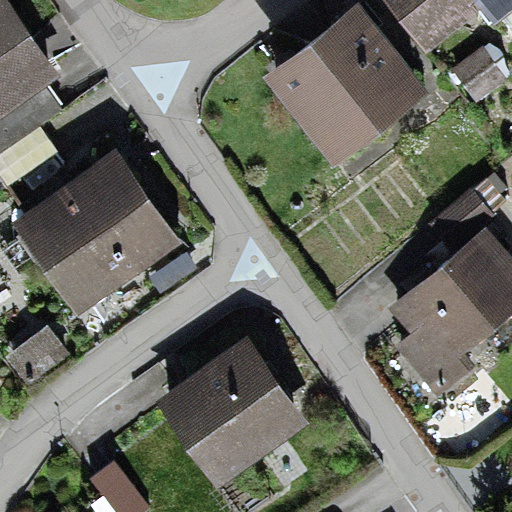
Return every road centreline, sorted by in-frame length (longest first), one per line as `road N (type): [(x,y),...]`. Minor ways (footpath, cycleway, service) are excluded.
road 1 (residential): [(0,470),(64,391),(266,252)]
road 2 (residential): [(266,252),(442,511)]
road 3 (residential): [(139,72),(266,252)]
road 4 (residential): [(139,72),(264,0)]
